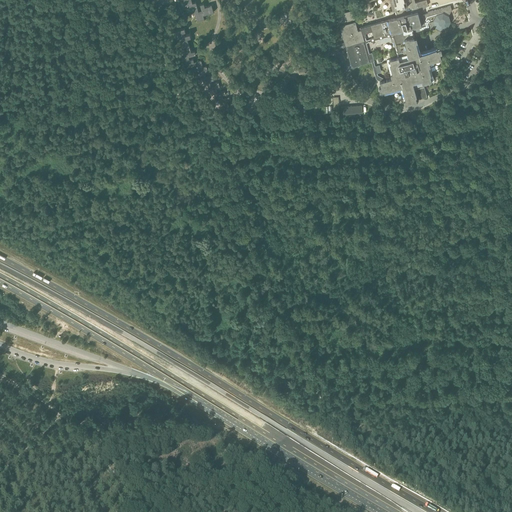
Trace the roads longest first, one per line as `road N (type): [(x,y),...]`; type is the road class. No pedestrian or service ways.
road 1 (motorway): [(426,511),(0,261)]
road 2 (motorway): [(0,276),(203,396)]
road 3 (motorway): [(203,396),(392,511)]
road 4 (track): [(150,511),(58,413),(0,470)]
road 5 (track): [(300,357),(511,342)]
road 6 (track): [(297,511),(285,489),(204,470),(162,485),(127,511)]
road 7 (track): [(0,113),(179,98)]
road 8 (unclassified): [(511,199),(502,73)]
